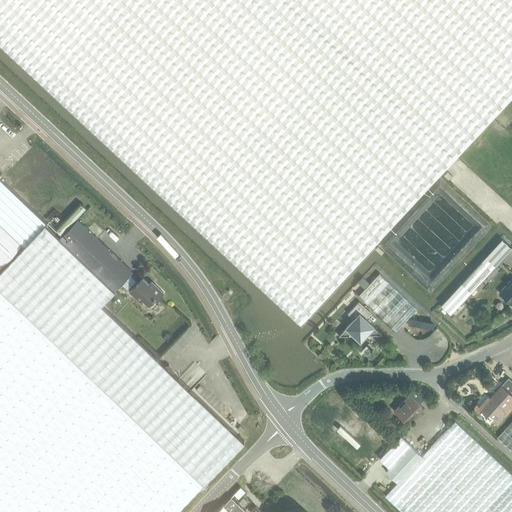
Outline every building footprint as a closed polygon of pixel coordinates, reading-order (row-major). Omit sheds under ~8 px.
[(511,0),(0,0),(0,46),(1,45),(300,323),(511,95),(511,0)] [(32,183),(44,169),(37,162),(36,163),(27,154),(15,166),(32,183)] [(11,167),(6,172),(2,176),(8,182),(17,173),(11,167)] [(0,266),(22,244),(24,245),(45,223),(46,222),(0,176),(0,266)] [(121,284),(127,290),(137,280),(130,274),(133,271),(77,219),(60,237),(115,290),(121,284)] [(173,511),(244,438),(182,379),(181,380),(170,370),(101,304),(115,290),(60,237),(45,223),(24,245),(0,270),(0,511),(173,511)] [(511,247),(502,239),(441,305),(451,314),(511,247)] [(359,295),(396,330),(417,308),(380,273),(359,295)] [(142,277),(129,292),(140,302),(143,299),(148,304),(154,297),(156,299),(161,295),(160,294),(163,292),(155,284),(152,287),(142,277)] [(511,279),(500,292),(511,303),(511,279)] [(348,313),(354,319),(338,335),(355,335),(360,340),(366,334),(382,334),(364,317),(369,310),(359,301),(348,313)] [(431,321),(431,320),(430,317),(429,315),(428,313),(425,311),(421,310),(419,310),(417,311),(413,313),(412,314),(411,317),(410,321),(411,324),(413,327),(414,329),(416,330),(420,331),(424,330),(426,329),(427,328),(429,326),(430,325),(431,321)] [(490,376),(484,382),(490,388),(496,381),(490,376)] [(511,398),(511,384),(507,379),(480,408),(486,414),(483,418),(489,423),(491,420),(497,425),(503,419),(498,414),(511,398)] [(359,401),(365,395),(359,389),(353,395),(359,401)] [(409,394),(394,410),(405,420),(420,404),(419,403),(424,398),(414,389),(410,389),(407,392),(409,394)] [(511,420),(497,437),(511,451),(511,420)] [(511,511),(511,474),(455,421),(423,456),(398,482),(386,495),(403,511),(511,511)] [(240,425),(237,429),(242,433),(245,430),(240,425)] [(423,456),(405,439),(400,435),(379,458),(383,462),(389,467),(385,471),(398,482),(423,456)] [(234,493),(239,497),(245,491),(241,487),(234,493)] [(230,511),(226,507),(227,506),(232,511),(240,503),(231,494),(214,511),(230,511)] [(243,504),(248,500),(244,496),(239,501),(243,504)]
